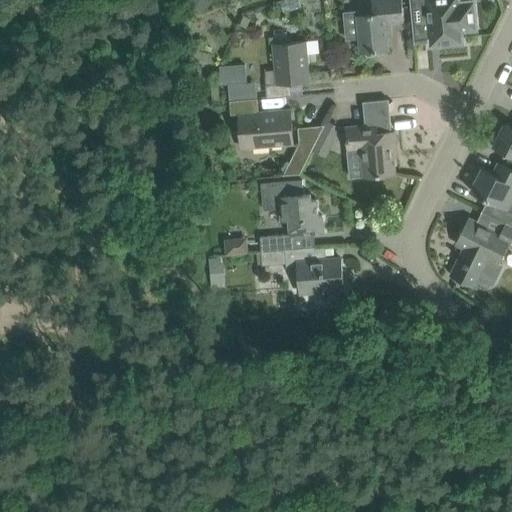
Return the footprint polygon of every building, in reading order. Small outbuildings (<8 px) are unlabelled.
[(213,0),(184,0),(201,14),(207,7),(213,0)] [(346,39),(360,38),(361,53),(364,53),(368,55),(374,55),(377,52),(388,51),(387,36),(391,36),(390,22),(404,21),(401,0),(376,0),(372,0),(373,10),(344,12),(346,39)] [(410,0),(413,22),(414,42),(427,41),(430,37),(441,46),(457,44),(462,38),(461,31),(476,30),(474,2),(461,3),(460,0),(410,0)] [(275,70),(265,70),(267,98),(292,96),(291,84),(309,82),(307,54),(319,53),(318,40),(306,41),(285,43),(273,44),(275,70)] [(244,65),(219,67),(220,84),(246,82),(244,65)] [(257,99),(230,101),(231,115),(239,114),(242,148),(293,145),(290,109),(259,112),(257,99)] [(365,125),(346,127),(348,147),(348,151),(361,150),(362,157),(363,176),(395,174),(393,146),(397,146),(395,132),(391,132),(388,99),(363,102),(365,125)] [(328,122),(322,134),(332,140),(338,128),(328,122)] [(494,147),(511,156),(511,155),(511,127),(505,124),(494,147)] [(324,126),(297,128),(299,144),(316,142),(324,126)] [(471,191),(500,206),(509,210),(510,209),(511,209),(511,169),(499,163),(494,174),(483,168),(471,191)] [(260,237),(261,252),(275,251),(286,250),(287,249),(286,236),(324,232),(323,216),(319,216),(317,199),(311,200),(311,194),(304,194),(302,180),(261,184),(264,210),(280,209),(281,221),(289,220),(290,234),(260,237)] [(511,225),(509,224),(506,222),(500,234),(469,219),(456,244),(465,248),(451,276),(474,287),(475,284),(484,288),(493,285),(503,265),(499,263),(508,245),(511,247),(511,225)] [(287,262),(281,263),(282,278),(284,294),(300,292),(344,289),(342,258),(326,260),(325,246),(287,249),(286,250),(287,262)] [(275,251),(261,252),(262,266),(276,264),(275,251)] [(222,286),(220,257),(209,258),(211,286),(222,286)]
